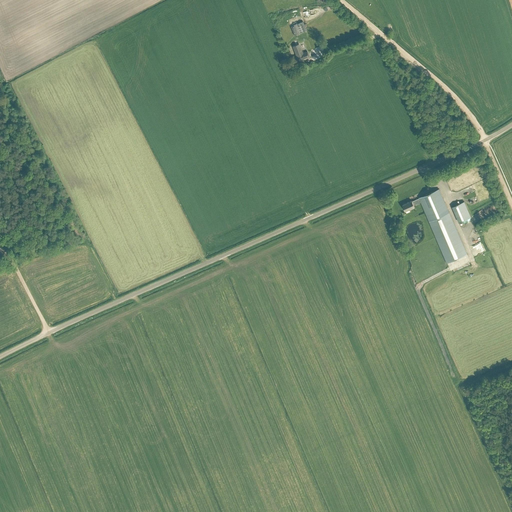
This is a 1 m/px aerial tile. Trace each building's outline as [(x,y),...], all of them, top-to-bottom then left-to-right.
[(278,36),(300,28),(293,9),(271,17),(278,36)] [(305,33),(288,39),(291,48),(293,47),(296,54),(295,55),(297,60),(310,56),(307,50),(302,51),(300,45),(308,41),(305,33)] [(296,68),(293,59),(288,61),(291,70),(296,68)] [(403,204),(405,211),(415,207),(414,205),(421,202),(436,238),(447,263),(467,254),(439,189),(419,197),(419,198),(412,201),(412,200),(403,204)] [(464,201),(452,207),(459,222),(471,217),(464,201)] [(476,220),(488,212),(484,207),(473,214),(476,220)] [(479,253),(485,251),(483,245),(476,248),(479,253)]
